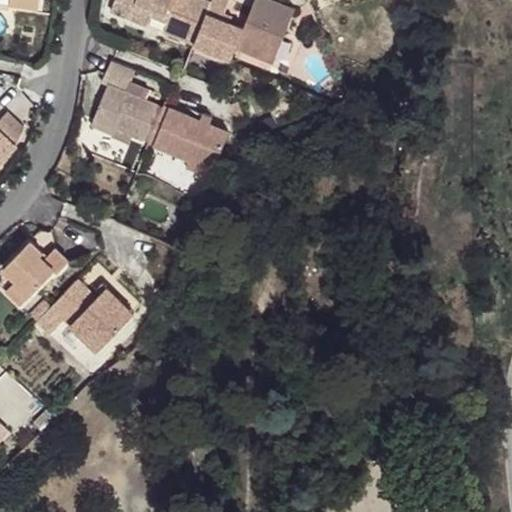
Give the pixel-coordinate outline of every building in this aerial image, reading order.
[(39,0),(9,0),(9,5),(39,9),(39,0)] [(177,41),(193,0),(112,0),(107,13),(144,28),(150,10),(162,15),(160,22),(165,25),(162,35),(177,41)] [(190,46),(207,5),(194,0),(193,0),(177,41),(190,46)] [(190,46),(190,47),(230,62),(236,49),(273,64),(294,11),(268,0),(254,0),(243,29),(227,23),(218,19),(220,14),(225,0),(209,0),(207,5),(190,46)] [(229,18),(220,14),(218,19),(227,23),(229,18)] [(136,72),(112,63),(103,86),(107,87),(94,123),(114,130),(146,143),(160,106),(127,93),(136,72)] [(164,107),(148,146),(189,162),(213,173),(229,134),(210,126),(200,122),(164,107)] [(7,113),(0,120),(0,132),(13,145),(22,128),(7,113)] [(203,114),(200,122),(210,126),(213,118),(203,114)] [(114,130),(94,123),(92,129),(111,137),(114,130)] [(0,132),(0,162),(15,146),(13,145),(0,132)] [(213,173),(189,162),(186,170),(211,180),(213,173)] [(48,255),(31,240),(4,267),(17,279),(13,282),(29,298),(55,271),(58,273),(70,261),(56,248),(48,255)] [(73,280),(47,307),(59,319),(95,353),(124,324),(95,296),(92,299),(89,296),(73,280)] [(100,285),(89,296),(92,299),(95,296),(124,324),(132,316),(100,285)] [(59,319),(47,307),(35,320),(47,332),(59,319)] [(0,442),(10,433),(0,423),(0,442)]
